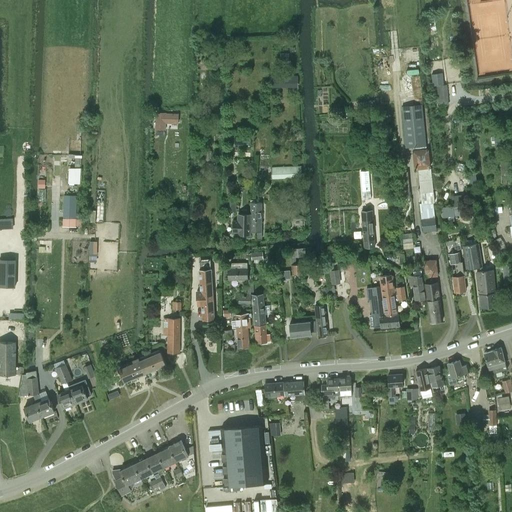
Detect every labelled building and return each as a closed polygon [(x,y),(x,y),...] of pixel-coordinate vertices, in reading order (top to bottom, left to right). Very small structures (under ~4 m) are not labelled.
[(271,88),(298,87),(298,75),(271,76),(271,88)] [(448,105),(447,84),(436,85),(438,105),(448,105)] [(406,147),(412,146),(413,148),(420,147),(420,146),(426,145),(422,105),(402,107),(406,147)] [(179,113),(166,113),(166,112),(156,112),(155,130),(166,130),(166,123),(178,123),(179,113)] [(418,170),(418,172),(431,171),(428,148),(420,149),(420,147),(413,148),(413,150),(412,150),(415,170),(418,170)] [(410,197),(408,171),(403,171),(402,161),(396,162),(397,172),(396,172),(398,199),(410,197)] [(272,179),(302,177),(301,166),(272,167),(272,179)] [(418,172),(422,202),(433,201),(433,202),(435,202),(431,171),(418,172)] [(236,211),(236,199),(227,199),(226,210),(236,211)] [(423,232),(436,231),(433,202),(433,201),(422,202),(422,204),(420,204),(423,232)] [(261,239),(262,217),(262,203),(251,203),(250,231),(257,231),(257,238),(261,239)] [(357,229),(357,230),(358,237),(364,237),(364,247),(375,246),(372,210),(362,211),(363,228),(357,229)] [(233,233),(239,233),(239,234),(250,234),(251,215),(239,215),(239,220),(232,220),(233,233)] [(76,218),(63,218),(63,226),(76,226),(76,218)] [(403,234),(404,243),(413,242),(412,233),(403,234)] [(506,253),(505,248),(502,250),(497,238),(492,240),(498,256),(506,253)] [(467,268),(483,266),(479,243),(463,246),(467,268)] [(291,249),(291,264),(292,274),(302,274),(301,263),(296,264),(296,256),(300,256),(300,258),(306,258),(305,247),(294,247),(294,249),(291,249)] [(250,260),(263,259),(262,251),(250,252),(250,260)] [(457,262),(458,272),(458,276),(453,277),(455,292),(466,291),(465,278),(468,278),(467,271),(464,271),(463,262),(461,262),(460,252),(451,253),(452,263),(457,262)] [(0,259),(0,286),(15,287),(16,259),(0,259)] [(425,277),(438,276),(436,259),(424,260),(425,277)] [(228,280),(248,279),(247,263),(230,263),(230,268),(228,268),(228,280)] [(197,306),(202,306),(203,319),(214,319),(213,304),(212,268),(199,269),(200,290),(196,290),(197,306)] [(478,272),(479,290),(481,308),(496,306),(493,270),(478,272)] [(425,299),(422,276),(422,274),(408,276),(410,287),(414,287),(416,300),(425,299)] [(380,276),(382,296),(405,293),(403,286),(394,288),(392,276),(391,275),(380,276)] [(426,284),(428,303),(430,324),(442,322),(438,283),(430,284),(430,282),(428,282),(428,284),(426,284)] [(398,314),(385,316),(384,316),(379,286),(367,288),(368,300),(371,300),(374,327),(381,326),(381,328),(400,326),(398,314)] [(382,296),(385,316),(398,314),(397,314),(395,300),(406,299),(405,293),(382,296)] [(256,343),(270,342),(270,335),(266,335),(263,294),(252,294),(256,343)] [(181,312),(181,303),(173,303),(173,311),(181,312)] [(318,336),(328,335),(325,314),(325,304),(315,305),(316,315),(318,336)] [(236,315),(237,328),(248,327),(251,327),(250,318),(247,318),(247,314),(236,315)] [(179,353),(180,318),(164,318),(164,335),(168,335),(168,353),(179,353)] [(291,337),(311,334),(311,333),(317,332),(315,321),(306,322),(305,320),(301,320),(301,323),(290,324),(291,337)] [(249,347),(248,327),(237,328),(238,348),(249,347)] [(225,338),(232,338),(231,330),(224,330),(225,338)] [(0,373),(23,374),(23,367),(16,367),(16,342),(0,341),(0,373)] [(490,374),(507,369),(501,347),(493,349),(484,352),(490,374)] [(140,361),(145,373),(166,364),(161,352),(140,361)] [(119,369),(125,382),(145,373),(140,361),(139,357),(132,360),(134,363),(119,369)] [(455,375),(463,372),(469,370),(467,364),(461,366),(459,359),(447,363),(450,371),(446,372),(450,385),(458,382),(455,375)] [(56,368),(58,373),(68,369),(65,364),(56,368)] [(444,382),(441,370),(439,365),(427,368),(432,385),(444,382)] [(416,370),(420,387),(420,388),(423,401),(433,399),(430,386),(431,386),(427,368),(416,370)] [(58,373),(60,378),(65,376),(67,382),(72,380),(68,369),(58,373)] [(23,374),(21,385),(22,385),(23,396),(39,394),(37,377),(27,378),(27,375),(23,374)] [(388,396),(395,395),(395,385),(403,385),(402,374),(388,374),(389,385),(388,385),(388,396)] [(339,377),(340,389),(340,396),(352,395),(351,388),(351,376),(347,377),(339,377)] [(322,384),(323,396),(333,396),(339,395),(339,389),(340,389),(339,377),(328,378),(328,384),(322,384)] [(507,392),(511,391),(511,381),(511,379),(503,381),(507,392)] [(284,382),(285,393),(285,394),(294,393),(295,400),(305,399),(304,380),(293,381),(284,382)] [(266,395),(285,393),(284,382),(276,382),(273,383),(265,383),(265,388),(266,395)] [(70,389),(76,403),(88,398),(82,384),(70,389)] [(407,398),(418,398),(419,398),(418,388),(407,388),(407,398)] [(63,408),(76,403),(70,389),(58,394),(63,408)] [(110,399),(119,395),(117,391),(108,395),(110,399)] [(36,402),(42,416),(54,412),(49,398),(36,402)] [(30,421),(42,416),(36,402),(24,407),(30,421)] [(496,425),(496,409),(488,409),(488,425),(496,425)] [(272,422),(273,435),(281,434),(280,422),(272,422)] [(250,426),(220,428),(225,486),(255,483),(266,482),(268,482),(262,424),(260,425),(250,426)] [(351,459),(349,430),(340,430),(341,451),(346,450),(345,460),(351,459)] [(169,446),(176,461),(188,455),(181,440),(169,446)] [(160,456),(164,466),(176,461),(169,446),(169,447),(158,453),(160,456)] [(146,458),(153,472),(164,466),(160,456),(158,453),(146,458)] [(134,464),(141,478),(153,472),(146,458),(134,464)] [(123,477),(116,480),(115,480),(122,494),(131,490),(130,489),(133,488),(135,484),(133,481),(141,478),(134,464),(120,471),(123,477)] [(174,469),(178,477),(183,475),(179,467),(174,469)] [(156,478),(161,489),(165,486),(161,476),(156,478)] [(160,489),(161,489),(156,478),(151,481),(154,488),(159,486),(160,489)]
